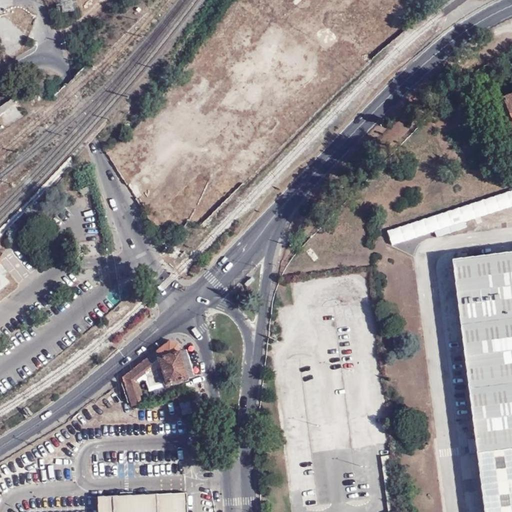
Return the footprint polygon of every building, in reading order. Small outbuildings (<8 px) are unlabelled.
[(511,95),(496,103),(510,137),(511,135),(511,95)] [(0,112),(13,104),(10,98),(0,104),(0,112)] [(496,166),(483,174),(488,180),(501,171),(496,166)] [(511,511),(511,251),(455,258),(485,511),(511,511)] [(169,340),(156,351),(147,358),(152,365),(138,377),(146,381),(149,391),(167,385),(189,378),(178,343),(170,341),(169,340)] [(147,358),(122,377),(132,407),(140,405),(133,381),(138,377),(152,365),(147,358)] [(179,401),(182,413),(193,411),(190,399),(179,401)] [(191,511),(192,494),(102,493),(101,511),(191,511)]
